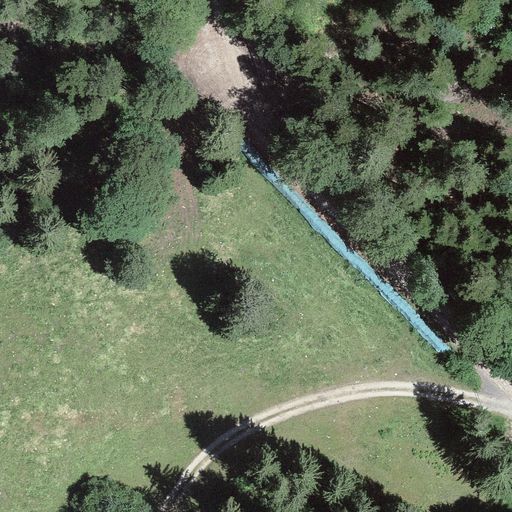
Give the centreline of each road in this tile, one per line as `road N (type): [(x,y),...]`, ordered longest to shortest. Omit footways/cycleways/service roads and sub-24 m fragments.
road 1 (track): [(511,399),(281,166),(227,73),(223,0)]
road 2 (track): [(161,511),(215,450),(323,399),(408,389),(511,408)]
